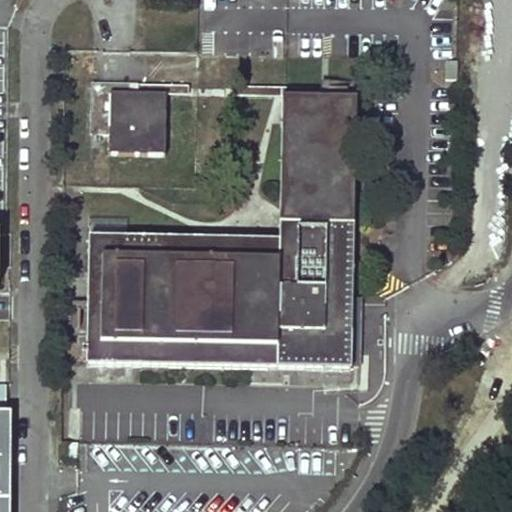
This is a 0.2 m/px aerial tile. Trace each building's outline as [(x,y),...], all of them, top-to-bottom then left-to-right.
[(458,63),(446,63),(446,82),(458,82),(458,63)] [(89,84),(88,135),(108,136),(107,154),(164,155),(164,95),(128,94),(129,85),(89,84)] [(128,94),(164,95),(187,95),(188,86),(129,85),(128,94)] [(319,88),(234,87),(234,96),(280,97),(318,97),(319,88)] [(87,238),(85,351),(80,351),(80,357),(85,357),(84,366),(350,371),(354,98),(318,97),(280,97),(278,241),(87,238)]
